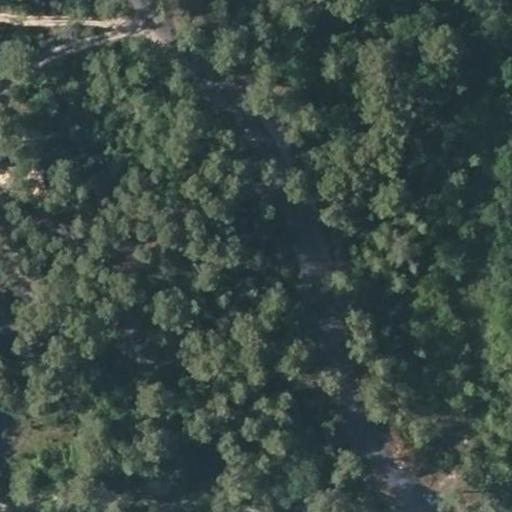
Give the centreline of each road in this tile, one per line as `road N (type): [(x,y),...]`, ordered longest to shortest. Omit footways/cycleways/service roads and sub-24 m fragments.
road 1 (residential): [(440,511),(387,469),(352,418),(299,221),(255,128),(140,0)]
road 2 (track): [(0,89),(27,66),(154,20),(0,16)]
